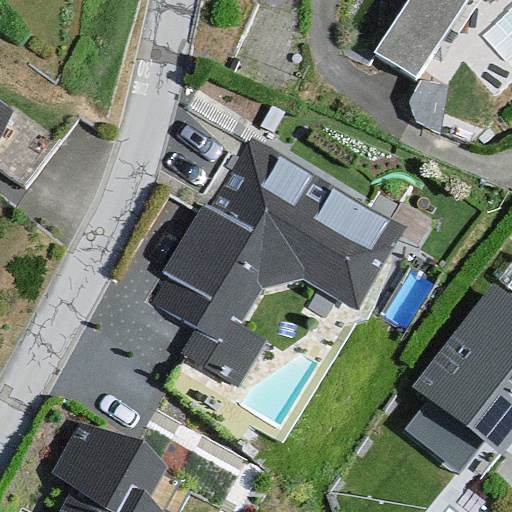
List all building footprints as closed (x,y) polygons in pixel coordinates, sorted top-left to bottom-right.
[(503,0),(433,0),(439,5),(445,0),(474,0),(487,14),(503,0)] [(0,98),(0,140),(17,110),(0,98)] [(406,238),(252,142),(146,299),(193,331),(182,358),(237,393),(268,345),(242,332),(262,295),(303,287),(356,319),(406,238)] [(511,478),(511,306),(497,294),(413,398),(511,478)] [(76,422),(30,511),(147,511),(168,474),(76,422)]
